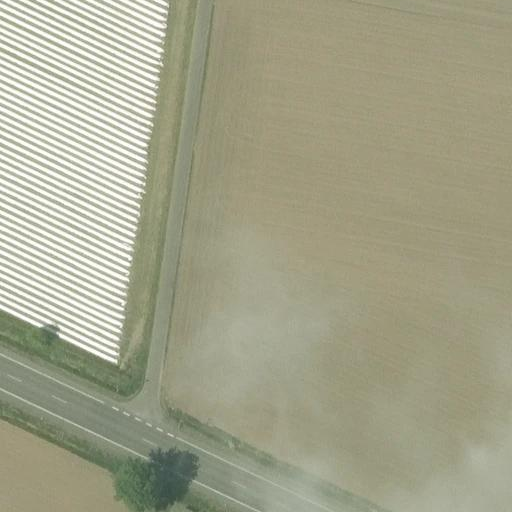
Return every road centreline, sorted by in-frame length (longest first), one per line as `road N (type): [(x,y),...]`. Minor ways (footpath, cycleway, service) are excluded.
road 1 (unclassified): [(209,0),(150,439)]
road 2 (secondary): [(150,439),(0,369)]
road 3 (secondary): [(298,511),(150,439)]
